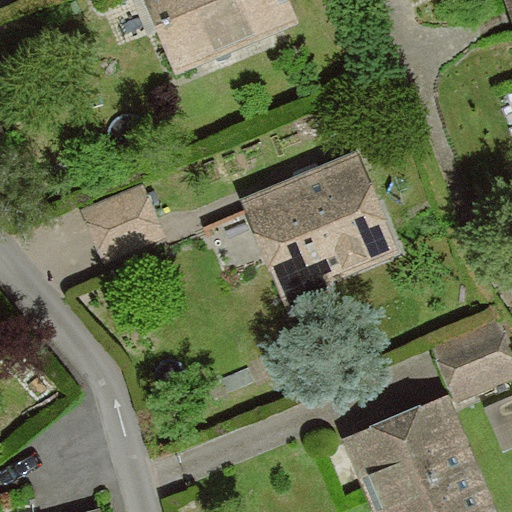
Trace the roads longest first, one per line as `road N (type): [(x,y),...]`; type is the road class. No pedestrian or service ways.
road 1 (residential): [(141,511),(94,367),(0,255)]
road 2 (residential): [(419,88),(511,293)]
